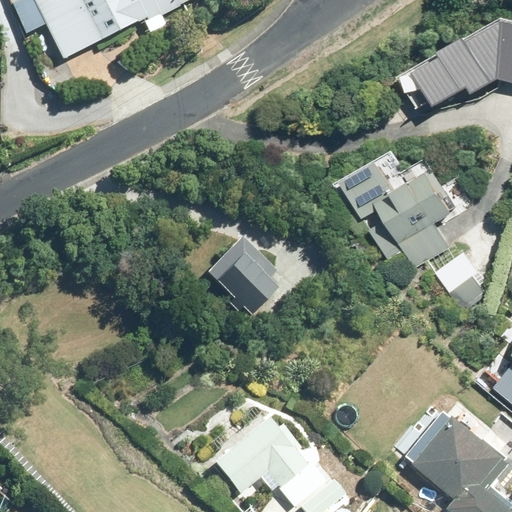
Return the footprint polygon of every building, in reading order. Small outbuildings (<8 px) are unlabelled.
[(27,0),(16,5),(29,34),(51,24),(67,58),(189,0),(27,0)] [(409,71),(432,110),(465,90),(468,95),(499,77),(511,80),(511,20),(501,17),(409,71)] [(383,166),(344,188),(367,221),(370,220),(375,227),(372,229),(390,261),(405,252),(415,270),(451,249),(436,227),(454,216),(431,177),(400,196),(383,166)] [(277,278),(240,243),(205,280),(248,321),(277,291),(270,285),(277,278)] [(475,277),(482,273),(467,253),(436,274),(450,294),(454,292),(466,308),(487,294),(475,277)] [(511,368),(496,387),(511,400),(511,346),(511,347),(511,346),(511,368)] [(453,503),(444,511),(510,511),(486,492),(507,467),(442,413),(402,460),(453,503)] [(266,420),(211,466),(239,499),(265,477),(278,492),(307,468),(291,450),(296,446),(279,427),(275,430),(266,420)] [(325,483),(319,491),(330,501),(337,492),(325,483)]
